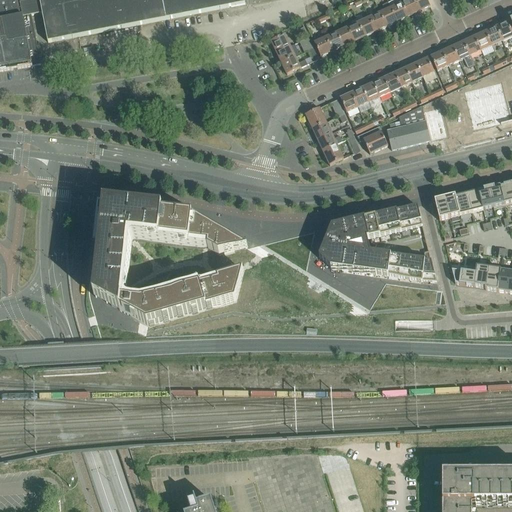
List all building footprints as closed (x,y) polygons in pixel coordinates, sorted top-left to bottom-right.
[(0,0),(0,63),(37,58),(31,18),(32,14),(31,7),(44,5),(43,0),(0,0)] [(249,2),(248,0),(167,0),(168,1),(155,3),(156,9),(49,25),(50,33),(249,2)] [(408,18),(402,4),(399,0),(396,0),(389,4),(397,23),(408,18)] [(419,13),(413,0),(411,0),(402,4),(408,18),(419,13)] [(430,8),(426,0),(413,0),(419,13),(430,8)] [(397,23),(389,4),(383,6),(386,11),(380,14),(386,28),(397,23)] [(386,28),(380,14),(369,19),(375,33),(386,28)] [(330,20),(328,16),(318,21),(319,24),(330,20)] [(375,33),(369,19),(358,24),(364,38),(375,33)] [(511,38),(511,33),(507,23),(496,28),(503,42),(511,38)] [(364,38),(358,24),(347,29),(354,43),(364,38)] [(503,42),(496,28),(485,33),(492,47),(503,42)] [(354,43),(347,29),(336,34),(343,48),(354,43)] [(492,47),(485,33),(475,38),(481,52),(492,47)] [(343,48),(336,34),(325,39),(332,53),(343,48)] [(290,47),(285,36),(271,42),(277,54),(290,47)] [(481,52),(475,38),(464,43),(470,57),(481,52)] [(314,49),(309,39),(299,43),(305,54),(308,52),(314,49)] [(332,53),(325,39),(314,44),(321,58),(332,53)] [(464,43),(453,48),(459,62),(464,60),(468,69),(474,66),(470,57),(464,43)] [(296,58),(290,47),(277,54),(282,65),(296,58)] [(459,62),(453,48),(442,53),(448,67),(459,62)] [(319,61),(314,49),(308,52),(313,63),(319,61)] [(448,67),(442,53),(431,58),(438,72),(448,67)] [(287,76),(308,66),(306,61),(299,64),(296,58),(282,65),(287,76)] [(501,68),(511,63),(510,58),(499,63),(501,68)] [(435,74),(428,59),(416,65),(423,79),(435,74)] [(490,73),(501,68),(499,63),(488,68),(490,73)] [(490,73),(488,68),(487,68),(486,64),(481,66),(483,70),(482,71),(484,76),(490,73)] [(423,79),(416,65),(405,70),(412,84),(423,79)] [(412,84),(405,70),(395,75),(401,89),(412,84)] [(401,89),(395,75),(384,80),(390,94),(401,89)] [(390,94),(384,80),(373,84),(380,99),(390,94)] [(462,80),(456,83),(458,88),(465,85),(462,80)] [(458,88),(456,83),(445,88),(447,93),(458,88)] [(380,99),(373,84),(362,89),(369,104),(380,99)] [(501,84),(464,94),(473,132),(510,123),(501,84)] [(369,104),(362,89),(352,94),(358,109),(369,104)] [(444,94),(442,90),(431,95),(433,99),(444,94)] [(358,109),(352,94),(340,100),(347,114),(358,109)] [(345,116),(338,101),(331,104),(338,119),(340,118),(345,116)] [(401,129),(387,132),(391,146),(392,152),(431,142),(422,108),(399,119),(401,129)] [(327,124),(320,109),(306,116),(310,124),(308,125),(311,130),(312,130),(313,131),(327,124)] [(440,110),(424,114),(426,124),(442,120),(440,110)] [(377,120),(378,125),(379,125),(385,122),(383,117),(377,120)] [(442,120),(426,124),(429,133),(445,129),(442,120)] [(332,135),(327,124),(313,131),(318,141),(332,135)] [(368,130),(366,125),(354,131),(357,136),(368,130)] [(388,147),(379,129),(379,128),(358,138),(360,144),(364,142),(370,156),(388,147)] [(445,129),(429,133),(431,142),(447,138),(445,129)] [(334,140),(332,135),(318,141),(323,152),(337,146),(343,143),(340,138),(334,140)] [(361,152),(354,138),(349,140),(347,141),(354,156),(361,152)] [(344,160),(337,146),(323,152),(323,153),(322,154),(325,159),(326,159),(330,167),(336,164),(344,160)] [(501,188),(500,188),(505,209),(511,207),(511,206),(511,187),(511,185),(504,187),(504,188),(501,189),(501,188)] [(500,188),(489,190),(494,211),(505,209),(500,188)] [(489,190),(479,193),(483,212),(487,211),(493,209),(494,211),(489,190)] [(479,193),(467,196),(472,214),(483,212),(479,193)] [(456,198),(455,198),(460,217),(472,214),(467,196),(456,199),(456,198)] [(455,198),(445,200),(450,220),(460,217),(455,198)] [(445,200),(435,203),(440,222),(450,220),(445,200)] [(408,210),(407,210),(412,230),(423,227),(418,207),(416,208),(408,210)] [(397,212),(396,213),(401,233),(412,230),(407,210),(405,210),(397,212)] [(220,222),(221,213),(210,212),(210,222),(220,222)] [(387,215),(386,215),(391,235),(401,233),(396,213),(395,213),(387,215)] [(376,218),(375,218),(380,238),(391,235),(386,215),(384,216),(376,218)] [(122,302),(121,313),(148,328),(158,331),(200,334),(234,324),(310,335),(395,333),(432,332),(433,332),(433,331),(437,305),(441,305),(443,292),(439,292),(439,291),(437,284),(430,283),(423,282),(422,282),(421,282),(411,281),(410,281),(400,279),(399,279),(398,279),(389,278),(388,278),(376,276),(366,275),(353,273),(344,272),(331,270),(247,258),(247,249),(246,250),(245,249),(247,249),(236,242),(233,241),(228,238),(225,236),(221,234),(220,233),(213,229),(212,229),(151,222),(151,220),(132,218),(130,237),(124,286),(122,302)] [(324,248),(320,259),(331,270),(344,272),(353,273),(366,275),(376,276),(388,278),(391,257),(371,254),(368,241),(380,238),(375,218),(374,218),(365,220),(363,221),(354,223),(352,224),(343,226),(341,226),(332,228),(332,229),(331,231),(327,240),(326,242),(324,248)] [(425,262),(422,282),(423,282),(430,283),(437,284),(435,278),(432,263),(429,253),(425,254),(424,262),(425,262)] [(391,257),(388,278),(389,278),(398,279),(399,279),(402,259),(391,257)] [(402,259),(399,279),(400,279),(410,281),(413,260),(402,259)] [(413,260),(410,281),(411,281),(421,282),(422,282),(425,262),(424,262),(413,260)] [(467,273),(452,272),(455,285),(474,288),(477,265),(476,268),(468,267),(467,273)] [(477,265),(474,288),(485,289),(485,291),(486,291),(489,267),(477,265)] [(489,267),(486,291),(498,293),(501,269),(489,267)] [(501,269),(498,293),(508,294),(511,273),(501,271),(501,269)] [(511,475),(443,476),(443,511),(472,511),(473,508),(472,508),(472,505),(511,504),(511,475)] [(215,511),(212,501),(198,506),(195,499),(194,499),(195,502),(189,504),(191,511),(215,511)]
